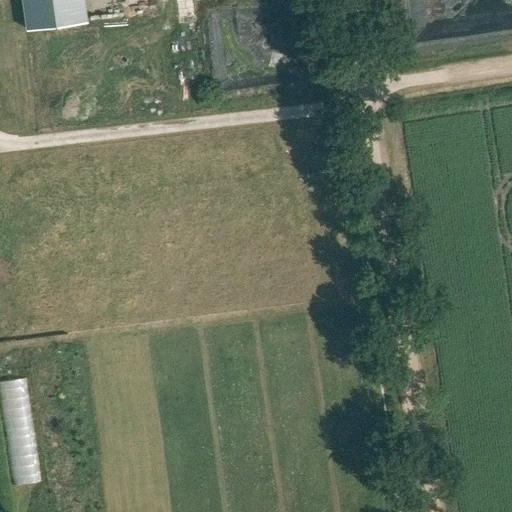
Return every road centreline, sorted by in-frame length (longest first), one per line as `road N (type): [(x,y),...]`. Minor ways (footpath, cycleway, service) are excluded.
road 1 (track): [(427,511),(372,139)]
road 2 (track): [(363,85),(511,63)]
